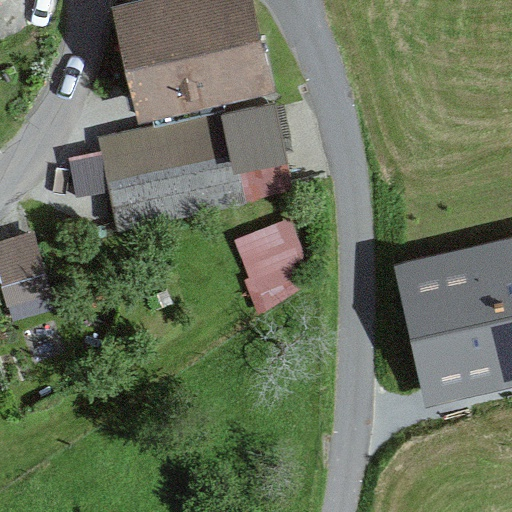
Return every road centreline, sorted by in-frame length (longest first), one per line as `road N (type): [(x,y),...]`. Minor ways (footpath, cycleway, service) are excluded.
road 1 (unclassified): [(309,0),(368,226),(352,437),(335,511)]
road 2 (unclassified): [(0,153),(45,90),(75,0)]
